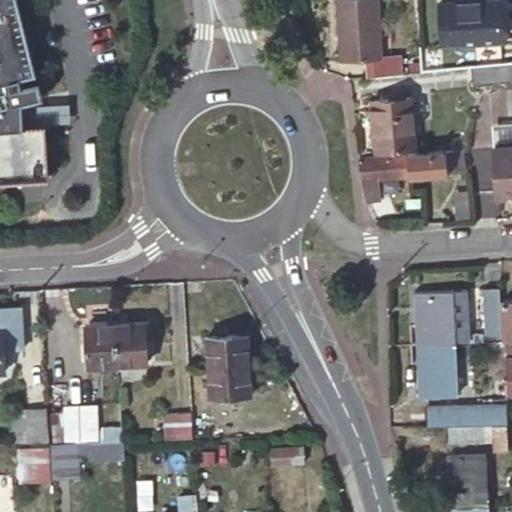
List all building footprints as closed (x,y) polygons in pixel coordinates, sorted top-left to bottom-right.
[(0,0),(0,177),(57,174),(54,122),(33,123),(31,98),(52,92),(48,76),(31,80),(29,72),(46,68),(27,0),(0,0)] [(341,0),(344,38),(375,35),(372,0),(341,0)] [(480,0),(435,5),(440,46),(501,40),(496,0),(480,0)] [(344,38),(346,61),(377,60),(375,35),(344,38)] [(507,62),(467,66),(469,86),(509,82),(507,62)] [(371,99),(375,149),(411,146),(405,96),(371,99)] [(77,101),(32,104),(33,123),(78,120),(77,101)] [(511,136),(511,127),(491,130),(492,139),(511,136)] [(511,143),(511,136),(492,139),(492,146),(511,143)] [(511,143),(492,146),(496,194),(511,192),(511,143)] [(459,148),(406,152),(408,174),(408,177),(446,174),(446,171),(461,171),(459,148)] [(359,156),(361,178),(364,198),(377,197),(375,177),(408,174),(406,152),(359,156)] [(502,287),(484,288),(486,338),(505,337),(502,287)] [(414,289),(416,341),(456,341),(469,340),(467,288),(414,289)] [(118,360),(147,359),(145,319),(115,321),(118,360)] [(88,362),(118,360),(115,321),(86,322),(88,362)] [(247,330),(207,332),(208,354),(208,364),(248,361),(247,330)] [(207,332),(191,333),(192,355),(208,354),(207,332)] [(416,341),(417,393),(453,392),(452,356),(457,356),(456,341),(416,341)] [(208,364),(209,393),(250,391),(248,361),(208,364)] [(448,422),(485,421),(507,420),(507,401),(425,404),(426,422),(448,422)] [(46,406),(26,407),(28,439),(48,439),(46,406)] [(26,407),(4,408),(6,439),(28,439),(26,407)] [(66,409),(52,409),(53,437),(67,437),(66,409)] [(161,411),(163,437),(190,436),(189,410),(161,411)] [(486,438),(485,421),(448,422),(449,439),(486,438)] [(300,438),(266,440),(267,456),(301,454),(300,438)] [(78,440),(50,441),(52,475),(80,474),(78,440)] [(48,441),(16,442),(18,477),(50,476),(48,441)] [(198,443),(199,458),(214,457),(213,442),(198,443)] [(447,451),(449,504),(490,503),(489,486),(484,487),(482,450),(447,451)] [(449,504),(449,511),(490,511),(490,503),(449,504)]
